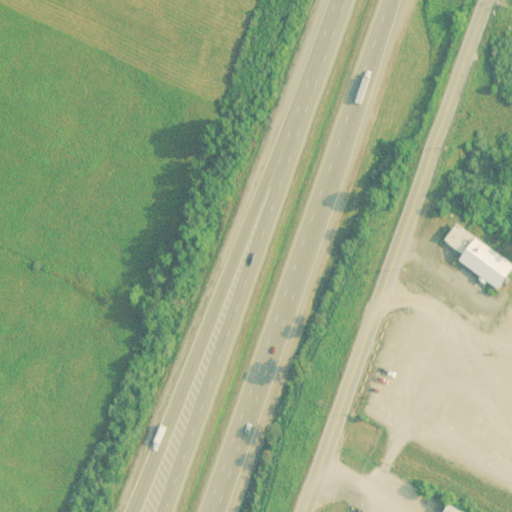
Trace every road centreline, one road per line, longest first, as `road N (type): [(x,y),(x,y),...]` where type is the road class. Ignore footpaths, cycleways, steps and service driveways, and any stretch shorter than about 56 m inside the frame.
road 1 (motorway): [(337,5),(121,511)]
road 2 (motorway): [(338,0),(154,511)]
road 3 (residential): [(303,511),(485,0)]
road 4 (motorway): [(205,511),(383,0)]
